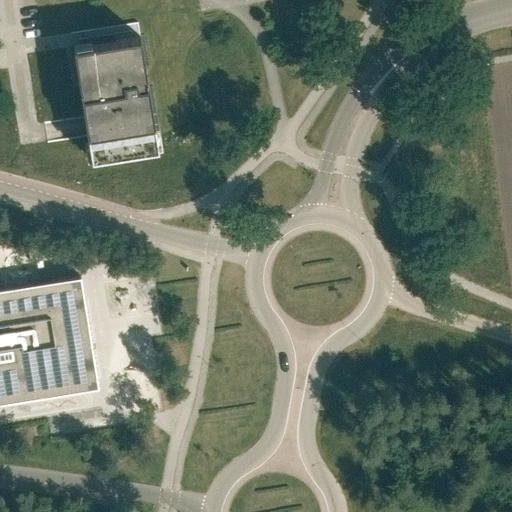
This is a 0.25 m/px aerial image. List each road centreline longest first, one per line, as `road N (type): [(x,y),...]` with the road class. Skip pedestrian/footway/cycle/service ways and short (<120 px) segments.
road 1 (tertiary): [(257,258),(255,294),(283,349),(284,384),(267,446),(228,479),(212,508)]
road 2 (tertiary): [(257,258),(0,186)]
road 3 (tertiary): [(337,511),(305,433),(314,378),(323,353),(360,327),(380,296)]
road 4 (tertiary): [(0,475),(212,508)]
road 5 (unclassified): [(511,9),(443,31),(401,54),(375,84)]
road 6 (unclassified): [(375,84),(342,119),(311,215)]
road 7 (unclassified): [(346,221),(350,172),(376,104),(375,84)]
road 8 (tertiary): [(511,338),(380,296)]
road 9 (residential): [(29,129),(8,0)]
